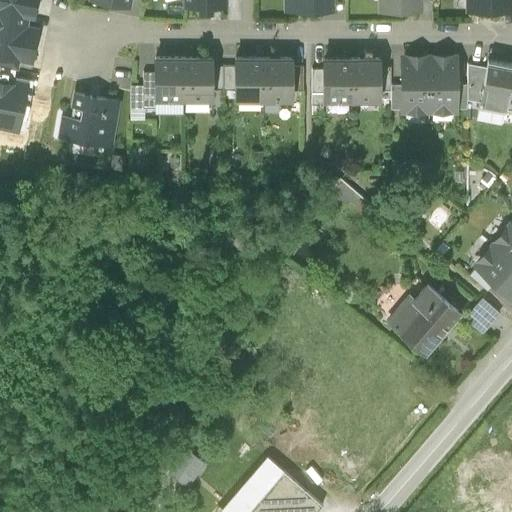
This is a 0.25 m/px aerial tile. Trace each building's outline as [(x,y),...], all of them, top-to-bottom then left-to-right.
[(0,0),(0,59),(34,65),(41,28),(33,26),(37,0),(0,0)] [(129,0),(84,0),(84,4),(127,12),(129,0)] [(183,0),(183,8),(223,9),(222,0),(183,0)] [(278,0),(279,10),(333,11),(333,0),(278,0)] [(424,9),(423,0),(376,0),(376,10),(424,9)] [(508,0),(459,0),(459,11),(508,12),(508,0)] [(185,53),(154,52),(153,80),(153,95),(184,96),(185,53)] [(185,53),(184,96),(214,97),(214,88),(214,63),(215,54),(185,53)] [(265,54),(236,53),(236,64),(236,88),(235,95),(263,96),(265,54)] [(265,54),(263,96),(291,97),(291,88),(292,56),(265,54)] [(352,54),(325,54),(325,96),(353,96),(352,54)] [(352,54),(353,96),(380,96),(380,54),(352,54)] [(426,56),(398,55),(398,111),(427,112),(426,56)] [(292,56),(291,88),(301,88),(303,56),(292,56)] [(426,56),(427,112),(458,111),(458,99),(458,56),(426,56)] [(511,66),(511,65),(483,60),(475,104),(505,110),(511,66)] [(0,76),(13,78),(15,66),(0,63),(0,76)] [(236,64),(214,63),(214,88),(236,88),(236,64)] [(322,96),(322,63),(313,63),(312,95),(322,96)] [(0,121),(17,124),(25,80),(13,78),(0,76),(0,121)] [(153,109),(153,95),(153,80),(130,79),(130,109),(153,109)] [(120,98),(68,89),(60,134),(112,142),(120,98)] [(458,99),(458,111),(458,125),(468,125),(468,99),(458,99)] [(498,178),(491,170),(481,180),(489,188),(498,178)] [(511,226),(510,225),(505,221),(486,242),(511,265),(511,226)] [(511,305),(511,304),(511,265),(486,242),(466,264),(511,305)] [(357,290),(345,282),(337,292),(349,301),(357,290)] [(384,325),(415,353),(454,310),(423,282),(384,325)] [(497,314),(477,296),(460,314),(480,333),(497,314)] [(208,461),(188,446),(169,472),(189,486),(208,461)] [(223,511),(315,511),(325,502),(270,456),(223,511)]
